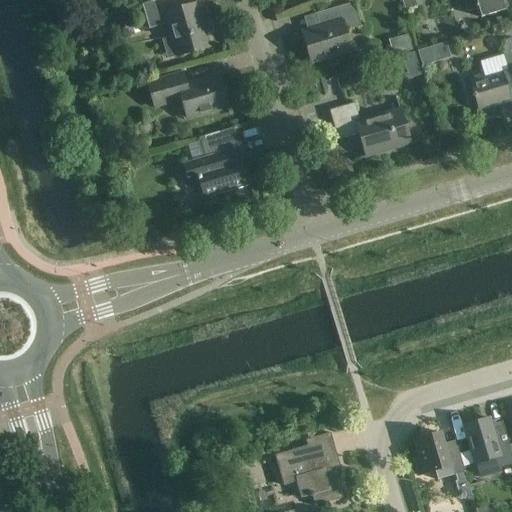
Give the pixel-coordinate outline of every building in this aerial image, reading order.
[(172,38),(163,41),(168,58),(177,55),(177,56),(207,47),(200,23),(202,22),(197,5),(177,11),(173,0),(159,0),(141,5),(148,30),(167,24),(172,38)] [(413,0),(400,0),(404,11),(416,8),(413,0)] [(463,0),(467,13),(477,9),(480,18),(504,11),(501,0),(463,0)] [(310,64),(311,64),(350,52),(344,31),(360,27),(353,3),(314,15),(318,28),(301,33),(310,64)] [(119,38),(133,34),(128,14),(113,19),(119,38)] [(477,101),(480,109),(480,110),(511,100),(511,38),(511,39),(509,39),(507,40),(504,43),(503,45),(502,47),(501,51),(502,53),(507,71),(472,82),(474,91),(471,97),(477,101)] [(435,63),(430,48),(418,52),(422,67),(435,63)] [(480,58),(483,70),(501,65),(498,54),(480,58)] [(154,108),(181,100),(187,119),(227,107),(219,78),(186,87),(182,73),(146,84),(154,108)] [(358,134),(365,156),(365,157),(409,144),(399,110),(359,122),(354,104),(328,111),(337,140),(358,134)] [(92,110),(70,125),(82,143),(104,129),(92,110)] [(202,200),(249,186),(250,186),(233,128),(198,139),(203,158),(181,165),(187,184),(197,181),(202,200)] [(494,459),(496,469),(504,467),(507,479),(511,477),(511,457),(507,441),(495,444),(488,419),(463,427),(474,465),(494,459)] [(472,498),(457,448),(445,451),(440,433),(413,441),(418,459),(413,460),(418,476),(434,472),(437,481),(455,476),(456,482),(454,482),(457,492),(455,495),(456,499),(460,501),(463,500),(464,500),(472,498)] [(332,459),(337,458),(330,434),(305,441),(307,447),(274,456),(283,487),(296,483),(301,499),(308,497),(309,498),(311,497),(314,507),(332,502),(331,498),(343,495),(332,459)] [(374,511),(373,500),(337,505),(337,511),(374,511)]
